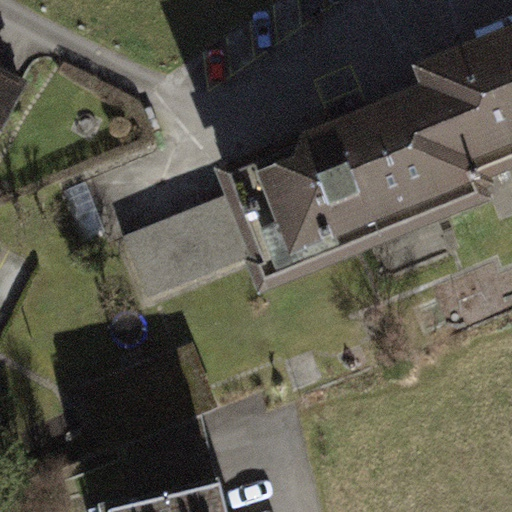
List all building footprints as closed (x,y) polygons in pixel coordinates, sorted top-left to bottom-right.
[(485,166),(511,156),(511,18),(440,46),(448,70),(485,166)] [(0,128),(26,71),(0,59),(0,128)] [(239,148),(283,264),(492,185),(485,166),(448,70),(239,148)] [(217,199),(128,234),(152,294),(241,259),(217,199)] [(191,357),(84,400),(109,462),(216,418),(191,357)]
